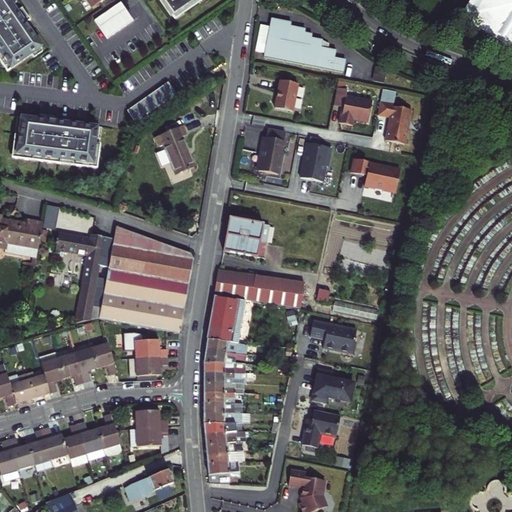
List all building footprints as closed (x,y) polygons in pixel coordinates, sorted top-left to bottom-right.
[(6,0),(0,0),(0,65),(2,68),(38,44),(21,20),(26,16),(17,4),(12,7),(6,0)] [(114,0),(89,18),(101,36),(128,18),(114,0)] [(156,0),(171,20),(200,0),(156,0)] [(511,0),(474,0),(461,20),(511,51),(511,0)] [(266,49),(265,58),(343,72),(345,60),(334,58),(335,51),(321,48),(322,41),(311,39),(311,35),(304,33),(305,30),(290,27),(291,23),(272,20),(269,33),(266,49)] [(266,49),(269,33),(258,31),(255,47),(266,49)] [(376,68),(372,82),(384,84),(387,70),(376,68)] [(168,81),(127,109),(134,120),(175,93),(168,81)] [(296,84),(278,81),(273,109),(291,112),(296,84)] [(347,88),(337,86),(333,103),(343,105),(341,115),(340,114),(338,121),(352,124),(353,118),(367,121),(372,100),(346,94),(347,88)] [(392,103),(380,100),(377,116),(388,118),(383,141),(403,145),(411,109),(392,105),(392,103)] [(12,131),(9,154),(95,166),(97,142),(93,141),(94,136),(97,137),(98,126),(95,126),(94,125),(18,114),(18,115),(14,115),(12,126),(16,127),(15,131),(12,131)] [(187,133),(183,124),(156,135),(160,144),(165,142),(177,172),(187,168),(188,171),(191,169),(190,166),(194,165),(182,135),(187,133)] [(285,132),(267,128),(264,143),(277,145),(279,133),(284,134),(285,132)] [(256,173),(257,176),(276,179),(284,134),(279,133),(277,145),(264,143),(261,143),(256,173)] [(318,145),(319,138),(309,136),(307,143),(308,143),(318,145)] [(318,145),(308,143),(307,150),(304,153),(300,178),(322,182),(325,166),(327,166),(331,147),(318,145)] [(352,158),(350,172),(363,174),(364,171),(369,174),(365,180),(364,184),(375,186),(375,185),(383,186),(382,188),(395,190),(399,172),(393,171),(393,166),(374,163),(372,165),(369,163),(369,161),(352,158)] [(46,205),(43,223),(56,225),(59,207),(46,205)] [(257,257),(260,243),(266,244),(269,225),(252,222),(253,218),(240,215),(240,219),(229,218),(223,251),(257,257)] [(38,246),(43,220),(26,217),(25,222),(12,220),(12,223),(4,221),(4,219),(0,217),(0,246),(4,247),(5,240),(38,246)] [(110,267),(105,294),(101,318),(101,319),(104,320),(179,334),(193,259),(189,253),(117,227),(116,233),(110,267)] [(100,265),(110,267),(116,233),(96,229),(94,235),(59,228),(55,249),(88,255),(76,322),(101,318),(105,294),(96,292),(100,265)] [(216,295),(249,301),(300,309),(308,311),(316,286),(255,275),(218,269),(215,295),(216,295)] [(338,307),(341,295),(330,292),(326,303),(338,307)] [(243,343),(249,301),(216,295),(208,340),(243,343)] [(360,346),(363,335),(319,323),(316,338),(330,342),(329,348),(334,349),(333,352),(359,359),(362,347),(360,346)] [(136,351),(136,359),(167,360),(167,351),(157,351),(157,341),(140,341),(140,335),(132,333),(121,333),(122,351),(136,351)] [(243,343),(208,340),(207,349),(247,354),(248,343),(243,343)] [(93,347),(99,368),(110,365),(113,374),(119,372),(115,359),(110,342),(93,347)] [(93,347),(76,352),(85,383),(93,380),(90,371),(99,368),(93,347)] [(247,359),(247,354),(207,349),(205,363),(226,364),(226,357),(247,359)] [(85,383),(76,352),(58,357),(65,379),(75,376),(78,385),(85,383)] [(65,379),(58,357),(41,363),(45,375),(50,393),(58,390),(56,381),(65,379)] [(167,367),(167,360),(136,359),(128,359),(128,377),(157,377),(157,367),(167,367)] [(246,365),(226,364),(205,363),(205,373),(246,375),(246,365)] [(0,368),(0,397),(6,396),(9,405),(17,403),(11,385),(8,373),(6,367),(0,368)] [(334,382),(336,375),(321,372),(318,387),(320,387),(319,392),(316,391),(313,403),(328,407),(330,400),(351,406),(356,388),(334,382)] [(50,393),(45,375),(34,377),(33,373),(27,375),(34,398),(50,393)] [(248,375),(246,375),(205,373),(205,383),(235,384),(245,385),(245,379),(248,379),(248,375)] [(20,382),(11,385),(17,403),(34,398),(27,375),(19,377),(20,382)] [(235,384),(205,383),(204,393),(235,394),(245,394),(245,390),(235,390),(235,384)] [(235,394),(204,393),(205,403),(235,404),(235,394)] [(235,404),(205,403),(205,413),(242,413),(243,404),(235,404)] [(137,410),(137,428),(168,428),(167,420),(158,420),(158,410),(137,410)] [(242,413),(205,413),(205,424),(237,424),(242,424),(242,413)] [(336,441),(341,419),(315,413),(312,423),(309,422),(308,427),(306,426),(301,447),(316,451),(320,437),(336,441)] [(119,454),(122,450),(116,428),(112,414),(104,416),(107,426),(98,429),(106,456),(107,458),(119,454)] [(106,456),(98,429),(89,431),(86,422),(78,424),(88,454),(90,461),(106,456)] [(88,454),(78,424),(71,426),(74,436),(64,439),(69,455),(70,460),(88,454)] [(237,433),(237,424),(205,424),(206,434),(237,433)] [(245,433),(245,424),(242,424),(237,424),(237,433),(245,433)] [(53,427),(43,430),(52,459),(69,455),(64,439),(63,434),(56,436),(53,427)] [(168,428),(137,428),(136,445),(158,445),(158,435),(168,435),(168,428)] [(52,459),(43,430),(33,433),(36,442),(29,444),(35,465),(38,472),(55,467),(52,459)] [(247,443),(247,433),(245,433),(237,433),(206,434),(207,444),(238,443),(244,443),(247,443)] [(17,437),(10,440),(19,470),(35,465),(29,444),(20,446),(17,437)] [(0,463),(4,475),(19,470),(10,440),(3,442),(6,451),(0,453),(0,463)] [(244,448),(238,449),(238,443),(207,444),(208,454),(244,453),(244,448)] [(240,463),(244,463),(244,453),(208,454),(209,464),(237,463),(240,463)] [(240,463),(237,463),(209,464),(210,475),(231,473),(239,475),(240,472),(240,463)] [(307,471),(306,471),(292,468),(289,481),(302,485),(300,495),(301,499),(297,500),(299,511),(302,511),(324,507),(322,496),(325,481),(306,476),(307,471)] [(156,491),(169,485),(174,483),(168,470),(129,486),(125,489),(131,502),(156,491)] [(231,473),(210,475),(211,483),(232,484),(231,473)] [(169,485),(156,491),(159,499),(172,493),(169,485)] [(52,511),(74,511),(67,495),(64,497),(48,503),(52,511)]
